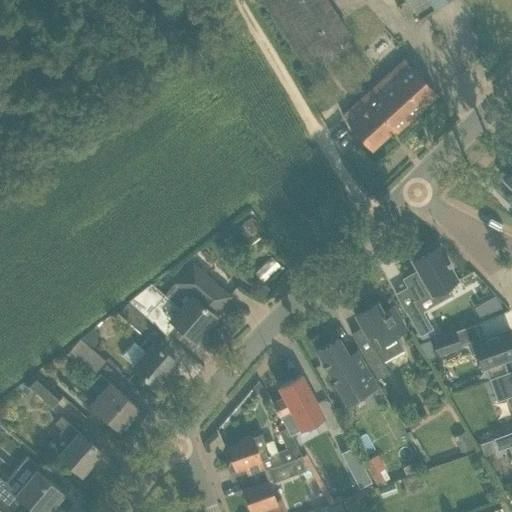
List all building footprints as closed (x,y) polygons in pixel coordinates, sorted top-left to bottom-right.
[(331,0),(265,0),(299,63),(351,36),(331,0)] [(350,124),(348,125),(370,149),(393,129),(396,132),(437,94),(404,58),(342,115),(350,124)] [(511,170),(503,180),(511,188),(511,170)] [(247,247),(261,238),(246,217),(233,226),(247,247)] [(407,263),(413,273),(398,282),(411,304),(426,296),(432,307),(446,299),(440,290),(453,283),(444,268),(446,267),(435,247),(407,263)] [(270,257),(253,273),(261,282),(279,266),(270,257)] [(145,315),(156,325),(166,334),(175,324),(193,339),(214,315),(213,314),(230,295),(192,262),(175,282),(190,295),(178,308),(163,295),(145,315)] [(493,295),(483,301),(490,312),(500,306),(493,295)] [(118,314),(143,335),(153,322),(128,302),(118,314)] [(395,336),(406,330),(392,306),(382,312),(376,302),(354,314),(362,327),(351,333),(376,378),(387,372),(382,362),(403,350),(395,336)] [(414,307),(401,315),(415,339),(428,331),(414,307)] [(471,342),(481,368),(511,356),(511,335),(509,328),(471,342)] [(460,346),(455,330),(430,339),(436,355),(460,346)] [(132,365),(139,372),(154,385),(157,382),(160,382),(165,376),(165,373),(175,361),(148,336),(140,346),(133,341),(121,355),(133,365),(132,365)] [(80,359),(95,372),(104,360),(79,338),(65,354),(76,364),(80,359)] [(376,385),(357,351),(347,356),(338,339),(316,350),(329,373),(346,402),(366,391),(366,390),(376,385)] [(511,369),(488,378),(496,401),(511,394),(511,369)] [(24,385),(51,410),(62,398),(35,373),(24,385)] [(137,406),(100,373),(88,386),(99,395),(90,406),(117,429),(120,426),(123,429),(133,418),(130,415),(137,406)] [(279,387),(284,397),(272,403),(284,426),(305,415),(313,428),(322,423),(324,427),(336,421),(323,396),(314,401),(300,375),(279,387)] [(263,389),(258,380),(254,384),(250,389),(254,395),(263,389)] [(61,431),(58,435),(48,445),(80,473),(100,450),(61,416),(53,424),(61,431)] [(266,468),(299,456),(301,456),(294,443),(285,428),(278,431),(284,449),(269,455),(261,433),(226,445),(235,468),(244,465),(248,475),(266,468)] [(511,430),(492,438),(496,450),(510,445),(511,450),(511,430)] [(463,432),(453,437),(461,451),(471,446),(463,432)] [(490,438),(479,442),(484,454),(494,450),(490,438)] [(352,446),(340,452),(358,487),(370,481),(352,446)] [(370,475),(376,486),(390,478),(377,454),(362,462),(370,475)] [(299,456),(266,468),(272,482),(273,482),(273,483),(278,482),(277,480),(304,470),(299,456)] [(14,495),(27,506),(33,511),(48,511),(64,493),(35,469),(14,495)] [(405,476),(405,477),(410,492),(422,488),(416,472),(405,476)] [(242,488),(250,511),(263,507),(264,511),(283,511),(279,501),(274,502),(266,480),(242,488)] [(324,497),(316,499),(319,508),(327,505),(324,497)] [(341,503),(328,507),(329,511),(337,511),(343,510),(341,503)]
